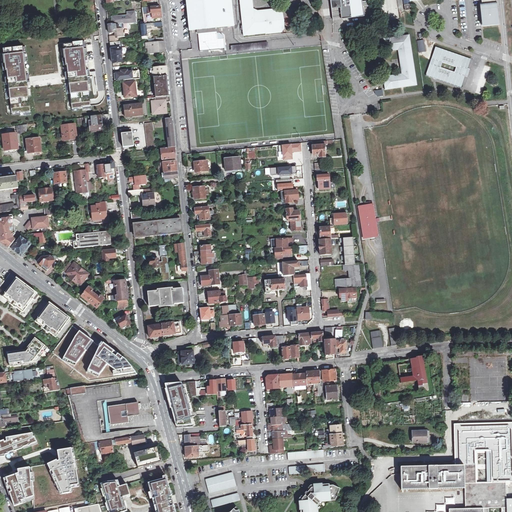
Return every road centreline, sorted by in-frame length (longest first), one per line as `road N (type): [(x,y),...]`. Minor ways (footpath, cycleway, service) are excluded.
road 1 (residential): [(198,337),(164,0)]
road 2 (residential): [(198,337),(317,323),(305,142)]
road 3 (residential): [(343,361),(445,347),(448,444)]
road 4 (residential): [(119,156),(140,340)]
road 5 (residential): [(350,459),(234,467),(182,480)]
road 6 (tertiary): [(132,349),(0,251)]
road 7 (residential): [(98,0),(119,156)]
